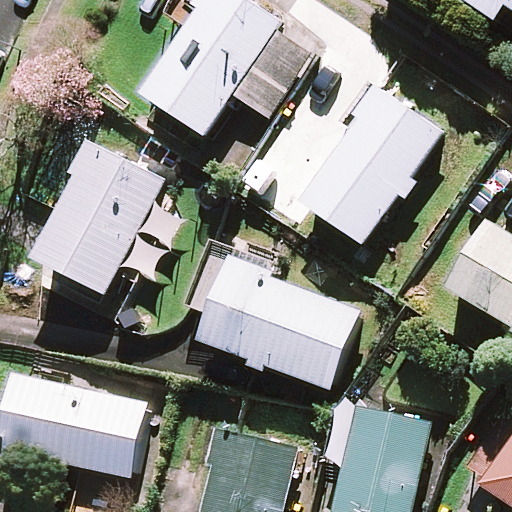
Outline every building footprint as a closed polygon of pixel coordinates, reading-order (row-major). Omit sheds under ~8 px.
[(322,54),(236,0),(187,0),(168,31),(196,49),(154,116),(212,153),(241,108),(275,130),(322,54)] [(511,0),(452,0),(449,6),(505,41),(511,29),(511,0)] [(423,194),(417,190),(450,138),(390,99),(311,223),(371,262),(405,209),(411,213),(423,194)] [(171,192),(105,160),(45,280),(111,313),(171,192)] [(511,253),(496,244),(458,309),(511,340),(511,253)] [(213,363),(259,378),(256,388),(274,394),(278,384),(338,405),(366,323),(278,293),(281,284),(244,271),(233,301),(207,292),(196,322),(224,332),(213,363)] [(149,412),(22,397),(12,476),(139,491),(149,412)] [(416,511),(435,425),(363,410),(342,511),(416,511)] [(511,511),(511,430),(507,427),(473,480),(495,494),(489,503),(503,511),(511,511)] [(291,511),(303,450),(231,436),(216,511),(291,511)] [(36,511),(38,506),(9,502),(7,511),(36,511)]
